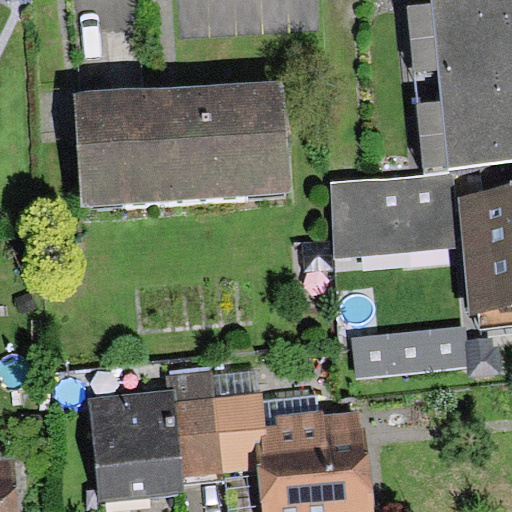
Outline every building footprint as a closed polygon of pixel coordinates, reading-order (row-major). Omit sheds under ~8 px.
[(511,12),(432,20),(448,182),(511,175),(511,12)] [(272,107),(79,120),(85,213),(278,201),(272,107)] [(448,188),(330,194),(334,260),(452,253),(448,188)] [(511,210),(456,215),(465,322),(511,317),(511,210)] [(484,337),(364,347),(368,393),(488,384),(484,337)] [(167,403),(92,409),(99,501),(172,496),(171,484),(265,477),(267,511),(361,511),(355,428),(254,435),(252,412),(168,418),(167,403)]
